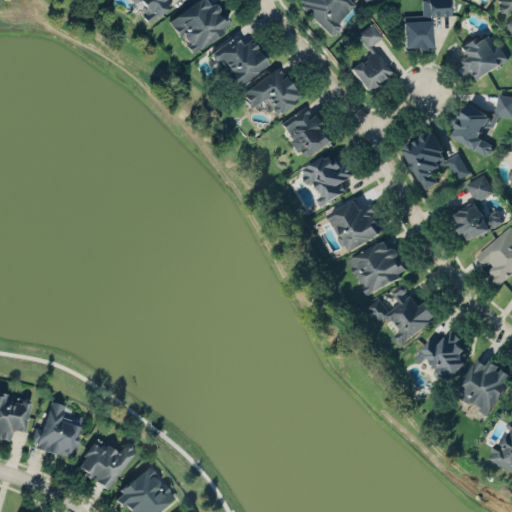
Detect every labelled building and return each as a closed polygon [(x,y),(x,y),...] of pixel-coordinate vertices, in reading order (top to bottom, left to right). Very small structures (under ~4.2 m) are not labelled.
[(168,0),(174,8),(155,21),(154,20),(147,25),(140,16),(143,14),(141,10),(143,8),(142,7),(144,6),(139,0),(137,0),(135,2),(132,2),(131,0),(168,0)] [(199,0),(169,17),(189,51),(230,27),(222,12),(220,13),(214,2),(209,6),(205,0),(199,0)] [(299,0),(303,4),(301,6),(331,35),(339,27),(336,23),(354,3),(351,0),(299,0)] [(400,21),(402,50),(416,49),(416,52),(424,52),(424,49),(432,48),(430,16),(450,15),(449,0),(420,0),(421,20),(400,21)] [(511,0),(511,31),(511,32),(505,23),(511,17),(511,10),(510,8),(505,12),(500,13),(498,10),(500,5),(498,0),(511,0)] [(349,63),(358,56),(363,63),(372,56),(370,51),(366,46),(356,34),(371,22),(382,36),(370,44),(375,50),(377,51),(389,67),(386,70),(378,77),(379,78),(371,83),(370,82),(365,85),(349,63)] [(508,59),(498,42),(492,46),(483,32),(461,46),(466,55),(456,62),(463,74),(470,70),(475,78),(508,59)] [(267,65),(251,38),(241,44),(235,35),(207,52),(213,61),(217,60),(233,86),(267,65)] [(250,105),(240,89),(252,81),(277,63),(288,75),(294,86),(298,91),(295,94),(297,98),(279,108),(278,107),(276,107),(273,108),(271,107),(270,105),(269,103),(270,101),(267,97),(264,93),(250,105)] [(477,133),(482,125),(494,125),(499,114),(511,116),(511,94),(498,91),(491,121),(484,121),(490,113),(468,98),(463,106),(452,123),(454,124),(450,130),(486,152),(491,152),(492,149),(493,144),(477,133)] [(280,120),(303,103),(309,111),(312,108),(319,118),(321,117),(324,122),(322,123),(325,127),(327,126),(333,134),(312,150),(310,148),(307,150),(304,145),(301,148),(280,120)] [(402,143),(425,187),(440,179),(433,166),(444,160),(444,162),(447,160),(456,177),(469,170),(458,150),(446,157),(443,152),(444,152),(442,147),(444,145),(434,126),(430,128),(426,127),(422,129),(421,132),(414,136),(410,135),(407,137),(406,141),(402,143)] [(324,149),(310,158),(306,162),(302,163),(305,168),(302,171),(308,182),(315,178),(321,189),(314,193),(319,202),(331,195),(330,194),(345,185),(340,176),(345,173),(350,173),(354,170),(346,156),(343,158),(340,154),(337,155),(335,152),(329,156),(324,149)] [(493,191),(484,173),(465,183),(475,200),(493,191)] [(346,250),(384,231),(370,203),(360,208),(355,198),(327,212),(346,250)] [(465,239),(503,222),(497,210),(484,216),(477,201),(453,212),(465,239)] [(498,284),(511,272),(511,225),(475,254),(486,268),(485,268),(498,284)] [(349,257),(366,293),(401,276),(399,271),(406,268),(401,258),(400,258),(394,247),(389,249),(385,240),(349,257)] [(399,344),(437,316),(425,300),(419,304),(403,282),(392,290),(400,302),(389,310),(379,296),(366,305),(379,322),(390,314),(400,329),(392,335),(399,344)] [(434,333),(414,355),(421,361),(426,356),(438,366),(435,370),(447,380),(470,355),(458,344),(463,339),(451,329),(441,339),(434,333)] [(479,356),(455,392),(469,401),(472,397),(482,404),(479,408),(488,415),(510,381),(506,379),(511,370),(503,364),(500,368),(497,366),(499,362),(492,357),(488,362),(479,356)] [(0,436),(9,438),(11,429),(23,431),(28,399),(19,398),(19,402),(4,400),(5,394),(0,393),(0,436)] [(64,405),(49,400),(41,428),(34,426),(29,444),(72,457),(78,437),(75,436),(79,422),(61,416),(64,405)] [(492,452),(494,447),(496,440),(501,438),(511,429),(510,421),(511,417),(511,466),(499,459),(492,452)] [(83,451),(96,435),(105,442),(106,440),(112,443),(116,447),(124,440),(125,441),(127,439),(131,443),(130,446),(133,449),(106,484),(95,476),(96,475),(91,471),(89,474),(84,469),(85,467),(78,461),(85,453),(83,451)] [(118,485),(125,478),(145,466),(148,464),(151,466),(153,469),(151,472),(153,473),(155,475),(157,476),(158,479),(158,481),(161,479),(169,487),(167,489),(173,495),(156,508),(159,511),(127,511),(123,507),(126,504),(123,501),(120,503),(113,495),(121,489),(118,485)]
